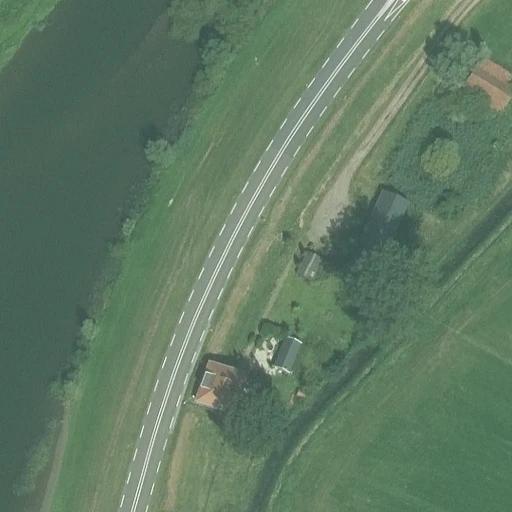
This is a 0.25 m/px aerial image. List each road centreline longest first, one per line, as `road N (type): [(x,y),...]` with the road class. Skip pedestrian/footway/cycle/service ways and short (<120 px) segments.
road 1 (primary): [(132,511),(186,340),(240,220),(315,98),(393,0)]
road 2 (track): [(297,0),(234,82),(169,200),(122,307),(62,511)]
